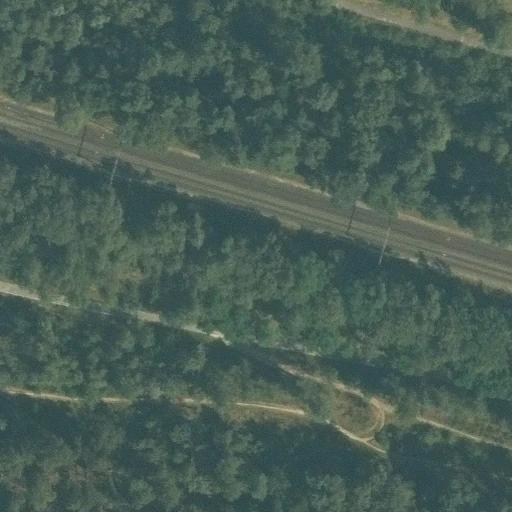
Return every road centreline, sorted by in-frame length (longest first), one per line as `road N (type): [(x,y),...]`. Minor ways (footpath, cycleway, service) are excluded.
road 1 (track): [(358,441),(281,408),(0,392)]
road 2 (track): [(511,453),(230,347),(200,328)]
road 3 (track): [(511,158),(451,139),(399,139),(303,166)]
